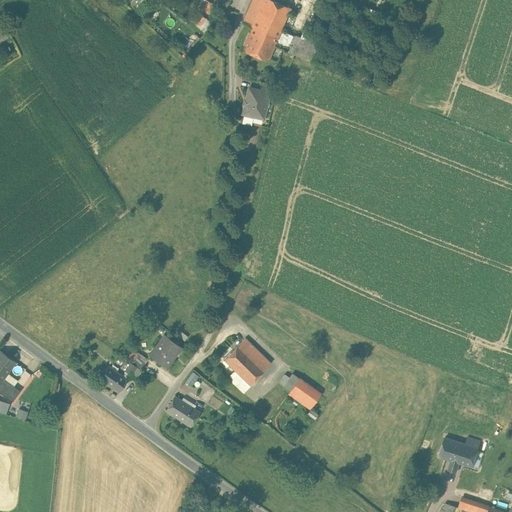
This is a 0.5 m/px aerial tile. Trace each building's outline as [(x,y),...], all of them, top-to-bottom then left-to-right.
[(252,0),(246,14),(248,15),(245,23),(252,26),(253,24),(263,0),(252,0)] [(290,8),(272,0),(263,0),(253,24),(277,35),(278,33),(280,29),(290,8)] [(277,35),(253,24),(252,26),(242,49),(266,60),(273,44),(277,35)] [(280,29),(278,33),(301,42),(295,55),(309,61),(320,38),(304,31),(302,37),(295,34),(294,35),(280,29)] [(278,33),(277,35),(273,44),(278,46),(278,47),(295,55),(301,42),(278,33)] [(269,92),(248,87),(242,112),(243,113),(242,120),(251,122),(253,115),(263,117),(269,92)] [(263,117),(253,115),(251,122),(242,120),(243,113),(242,112),(240,120),(261,125),(263,117)] [(188,337),(179,330),(176,334),(184,341),(188,337)] [(181,346),(165,335),(155,348),(157,350),(152,357),(166,367),(181,346)] [(239,344),(223,359),(234,370),(236,371),(257,350),(245,339),(240,345),(239,344)] [(0,350),(0,392),(6,397),(14,386),(9,382),(8,382),(4,379),(16,362),(0,350)] [(257,350),(236,371),(234,370),(233,372),(236,375),(238,374),(249,385),(270,363),(257,350)] [(148,359),(138,352),(131,362),(141,369),(148,359)] [(137,367),(131,363),(126,370),(132,374),(137,367)] [(128,379),(109,366),(101,378),(120,391),(128,379)] [(197,377),(192,373),(187,380),(192,383),(197,377)] [(321,393),(293,373),(290,377),(284,386),(290,390),(288,392),(310,408),(321,393)] [(286,374),(279,382),(284,386),(290,377),(286,374)] [(281,390),(274,385),(271,389),(278,394),(281,390)] [(14,386),(6,397),(12,402),(20,391),(14,386)] [(200,413),(175,396),(165,410),(190,427),(200,413)] [(0,411),(6,414),(10,402),(0,398),(0,411)] [(18,407),(15,416),(26,419),(28,410),(18,407)] [(465,444),(445,437),(439,456),(451,460),(448,470),(456,473),(459,463),(472,467),(478,448),(465,444)] [(480,441),(468,437),(465,444),(478,448),(480,441)] [(469,511),(487,511),(489,506),(464,498),(461,509),(463,510),(469,511)] [(445,503),(439,511),(451,511),(455,507),(445,503)]
